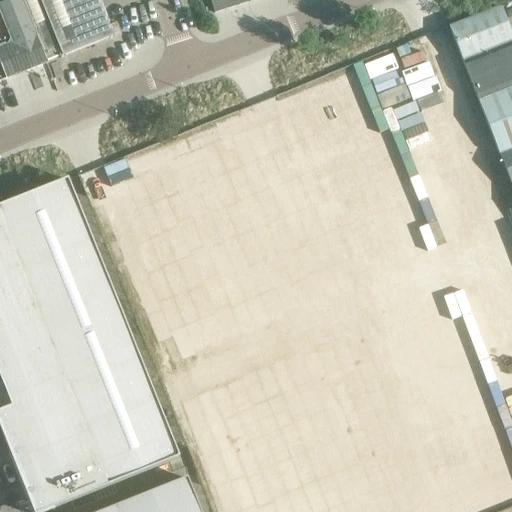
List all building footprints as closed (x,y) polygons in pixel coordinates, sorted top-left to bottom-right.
[(0,0),(0,81),(45,64),(45,62),(20,0),(0,0)] [(97,0),(20,0),(45,62),(58,57),(59,59),(112,38),(97,0)] [(209,0),(214,13),(226,9),(222,0),(209,0)] [(222,0),(226,9),(238,6),(235,0),(222,0)] [(462,63),(511,42),(511,37),(500,7),(448,28),(462,63)] [(511,88),(511,42),(462,63),(478,102),(511,88)] [(511,151),(511,88),(478,102),(499,156),(511,151)] [(511,188),(511,151),(499,156),(511,188)] [(67,180),(0,207),(0,381),(10,408),(0,412),(0,432),(32,511),(45,511),(59,507),(178,459),(67,180)] [(199,511),(187,479),(104,511),(199,511)]
